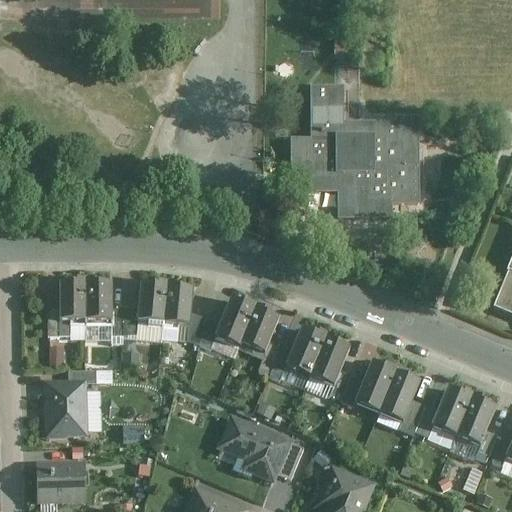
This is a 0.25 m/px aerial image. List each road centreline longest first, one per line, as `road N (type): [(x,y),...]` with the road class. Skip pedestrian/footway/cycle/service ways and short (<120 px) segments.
road 1 (residential): [(8,246),(222,256),(511,365)]
road 2 (residential): [(8,246),(14,511)]
